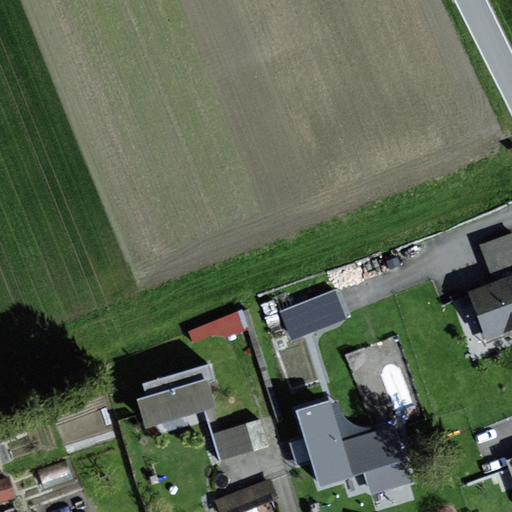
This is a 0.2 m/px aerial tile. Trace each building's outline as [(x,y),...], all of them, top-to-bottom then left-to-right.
[(511,330),(511,236),(480,248),(494,283),(467,294),(485,341),(511,330)] [(334,291),(282,312),(294,341),(346,320),(334,291)] [(243,310),(190,322),(194,338),(247,326),(243,310)] [(148,425),(213,406),(206,381),(214,379),(210,365),(146,384),(150,396),(141,399),(148,425)] [(413,480),(397,427),(344,442),(332,403),(302,412),(322,483),(368,470),(374,492),(413,480)] [(259,421),(215,435),(223,458),(266,445),(259,421)] [(13,496),(8,479),(0,481),(0,498),(0,499),(13,496)] [(239,511),(276,498),(270,480),(218,500),(222,511),(239,511)]
